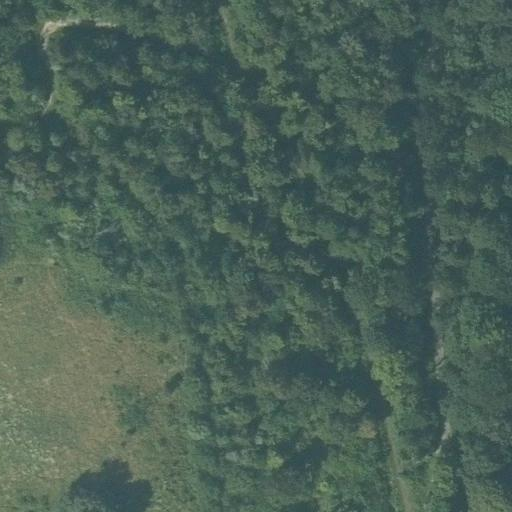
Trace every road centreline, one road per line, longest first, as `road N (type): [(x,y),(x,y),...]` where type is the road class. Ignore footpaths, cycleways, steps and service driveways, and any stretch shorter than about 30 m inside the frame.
road 1 (track): [(406,511),(351,301),(319,218),(238,68),(215,0)]
road 2 (track): [(483,511),(444,434),(427,179),(433,0)]
